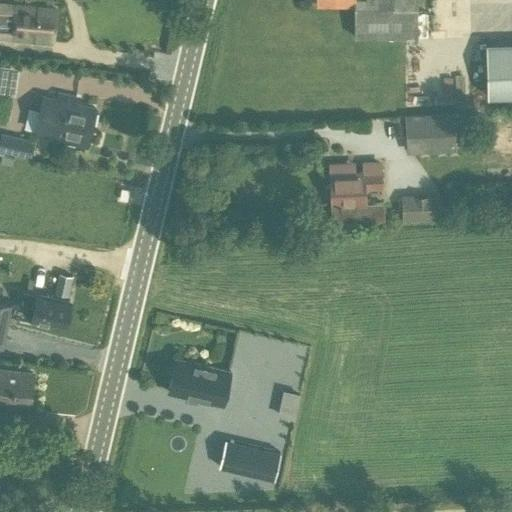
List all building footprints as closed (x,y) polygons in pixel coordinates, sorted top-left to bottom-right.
[(315,0),(316,4),(353,4),(353,37),(413,37),(413,0),(315,0)] [(0,36),(54,41),(57,8),(15,4),(14,6),(0,4),(0,36)] [(511,40),(484,42),(485,90),(511,89),(511,40)] [(42,94),(34,133),(87,145),(96,107),(42,94)] [(511,111),(494,112),(495,144),(511,143),(511,111)] [(451,114),(406,116),(407,148),(452,146),(451,114)] [(1,132),(0,136),(0,149),(30,157),(34,140),(1,132)] [(361,172),(328,174),(331,222),(382,219),(381,204),(364,205),(363,189),(380,188),(379,164),(361,165),(361,172)] [(432,211),(433,185),(393,184),(393,211),(432,211)] [(0,339),(3,340),(8,314),(47,323),(48,320),(64,323),(70,298),(35,290),(34,292),(22,289),(19,303),(9,301),(9,303),(0,300),(0,339)] [(248,344),(245,369),(269,372),(272,346),(248,344)] [(472,374),(472,352),(450,351),(449,373),(472,374)] [(174,358),(166,392),(182,396),(181,399),(197,403),(198,400),(222,405),(230,371),(174,358)] [(0,367),(0,404),(28,408),(32,371),(0,367)] [(280,369),(278,403),(469,411),(470,393),(451,392),(452,376),(280,369)] [(237,371),(233,398),(265,402),(269,376),(237,371)] [(493,404),(502,404),(501,386),(492,386),(493,404)] [(226,438),(219,466),(273,479),(279,451),(226,438)]
